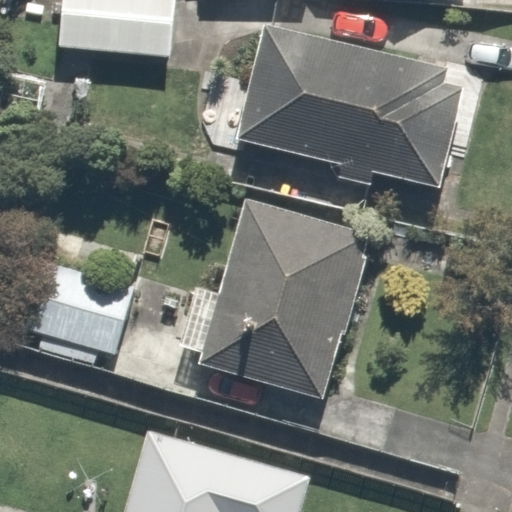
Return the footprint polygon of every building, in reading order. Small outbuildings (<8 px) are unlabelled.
[(54,0),(0,0),(0,202),(26,206),(54,0)] [(180,0),(67,0),(64,52),(177,60),(180,0)] [(239,141),(343,167),(338,184),(378,194),(383,177),(442,191),(471,74),(268,24),(239,141)] [(180,345),(206,352),(202,367),(337,403),(383,231),(247,195),(222,290),(196,283),(180,345)] [(21,328),(43,335),(39,350),(94,367),(98,351),(116,356),(139,279),(45,250),(21,328)] [(302,511),(314,473),(157,429),(133,511),(302,511)]
